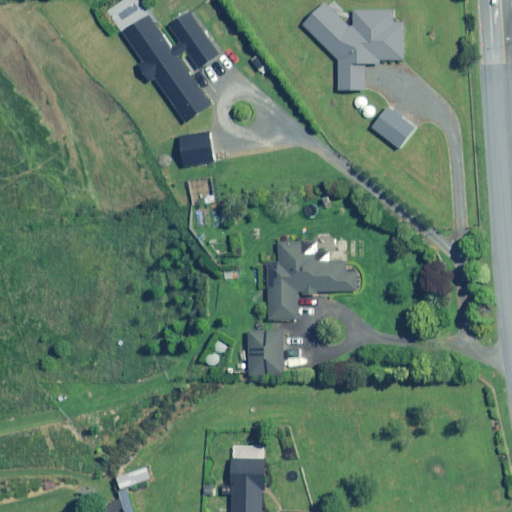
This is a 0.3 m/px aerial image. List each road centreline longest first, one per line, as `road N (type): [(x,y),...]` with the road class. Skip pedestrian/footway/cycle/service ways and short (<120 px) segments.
road 1 (unknown): [(510,236),(209,41)]
road 2 (tertiary): [(511,253),(494,0)]
